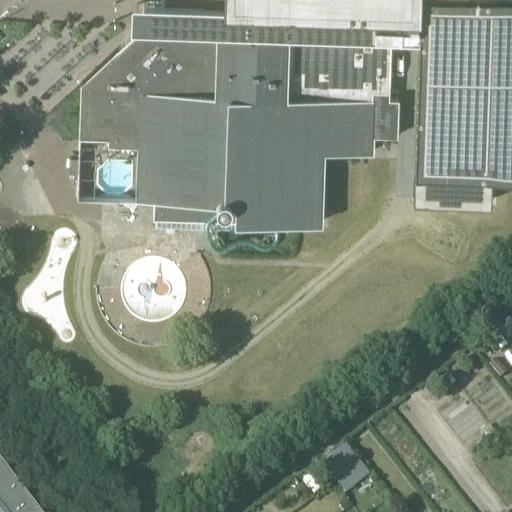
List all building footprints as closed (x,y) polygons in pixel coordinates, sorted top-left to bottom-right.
[(81,84),(79,138),(110,138),(110,145),(141,146),(139,198),(154,199),(154,217),(156,217),(156,224),(212,226),(224,227),(242,227),(242,226),(243,220),(322,222),(324,150),(373,152),(373,135),(397,136),(398,136),(399,99),(390,98),(390,91),(398,91),(398,90),(390,89),(392,34),(417,35),(419,35),(421,35),(421,0),(162,0),(163,3),(143,3),(143,26),(142,26),(119,48),(81,83),(81,84)] [(418,37),(414,171),(415,171),(414,199),(491,202),(492,178),(492,176),(511,176),(511,0),(421,0),(421,35),(419,35),(419,37),(418,37)] [(500,379),(507,374),(497,360),(490,366),(500,379)] [(0,511),(39,511),(0,460),(0,511)] [(345,501),(338,506),(343,511),(344,511),(350,507),(345,501)]
